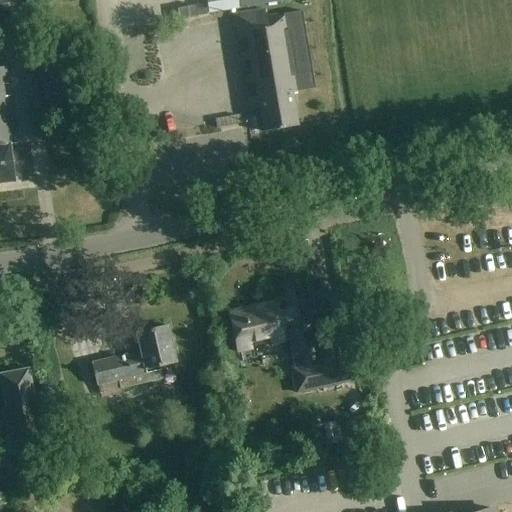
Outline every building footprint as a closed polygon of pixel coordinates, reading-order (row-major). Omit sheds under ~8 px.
[(217,0),(211,2),(215,17),(232,13),(228,0),(217,0)] [(239,0),(241,8),(289,0),(239,0)] [(263,132),(298,126),(292,92),(315,88),(302,11),(268,17),(266,8),(235,13),(239,39),(247,38),(250,52),(241,53),(243,61),(251,60),(253,74),(245,76),(247,84),(255,83),(257,97),(249,98),(251,110),(259,109),(263,132)] [(37,39),(49,115),(96,107),(85,32),(37,39)] [(16,144),(9,97),(3,97),(2,85),(7,85),(5,68),(0,68),(0,184),(15,182),(10,145),(16,144)] [(346,383),(333,325),(332,325),(326,299),(304,304),(308,325),(283,331),(277,303),(229,314),(237,353),(252,349),(251,345),(268,341),(269,346),(286,342),(297,394),(346,383)] [(176,364),(168,326),(137,333),(141,353),(92,364),(97,386),(98,385),(101,398),(122,394),(121,389),(164,380),(161,367),(176,364)] [(8,410),(4,411),(12,454),(48,447),(40,404),(35,404),(29,372),(1,377),(8,410)] [(247,439),(241,462),(261,467),(267,444),(247,439)]
